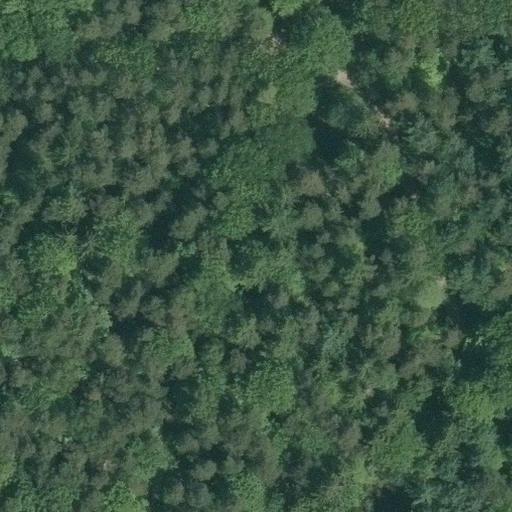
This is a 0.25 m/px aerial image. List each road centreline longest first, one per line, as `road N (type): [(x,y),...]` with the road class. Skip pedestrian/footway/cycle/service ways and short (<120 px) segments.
road 1 (track): [(511,442),(404,131),(378,0)]
road 2 (track): [(288,0),(0,48)]
road 3 (track): [(245,250),(368,0)]
road 4 (track): [(245,250),(150,511)]
